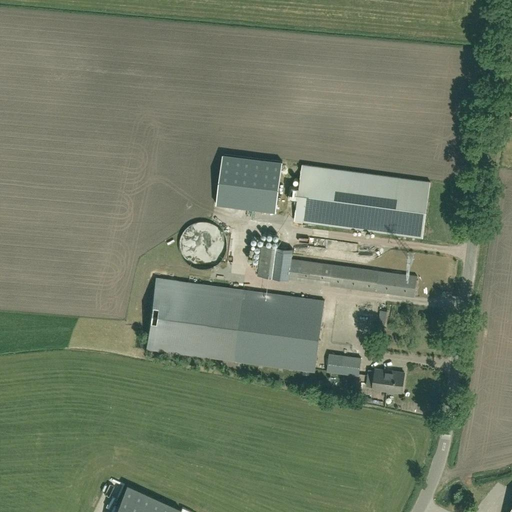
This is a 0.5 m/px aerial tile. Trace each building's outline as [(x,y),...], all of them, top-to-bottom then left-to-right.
[(283,161),(223,154),(216,204),(276,212),(283,161)] [(302,164),(295,220),(423,237),(430,182),(302,164)] [(295,249),(262,244),(259,265),(258,275),(291,279),(294,259),(295,249)] [(294,259),(291,279),(416,297),(419,277),(294,259)] [(150,350),(318,373),(328,304),(160,281),(150,350)] [(380,310),(379,315),(378,326),(387,327),(389,311),(380,310)] [(359,376),(361,357),(322,352),(319,370),(359,376)] [(392,368),(377,366),(375,386),(389,388),(392,368)] [(392,368),(389,388),(403,390),(406,370),(392,368)] [(112,511),(179,511),(181,509),(126,483),(112,511)]
